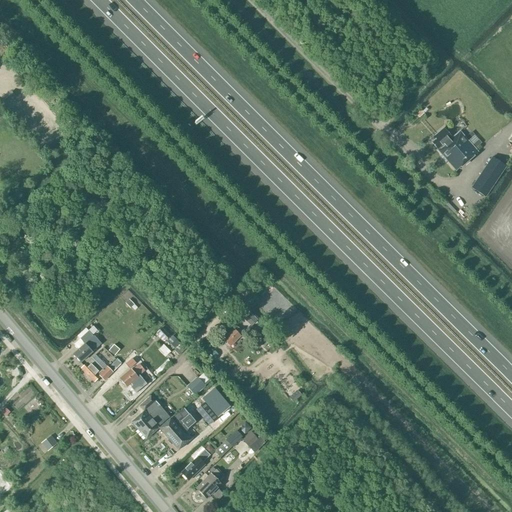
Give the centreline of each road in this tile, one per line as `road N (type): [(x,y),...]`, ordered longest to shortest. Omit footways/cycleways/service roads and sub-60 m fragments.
road 1 (motorway): [(98,0),(511,411)]
road 2 (motorway): [(511,375),(134,0)]
road 3 (tertiary): [(165,511),(0,316)]
road 4 (unclassified): [(391,147),(244,0)]
road 5 (track): [(102,435),(237,299)]
